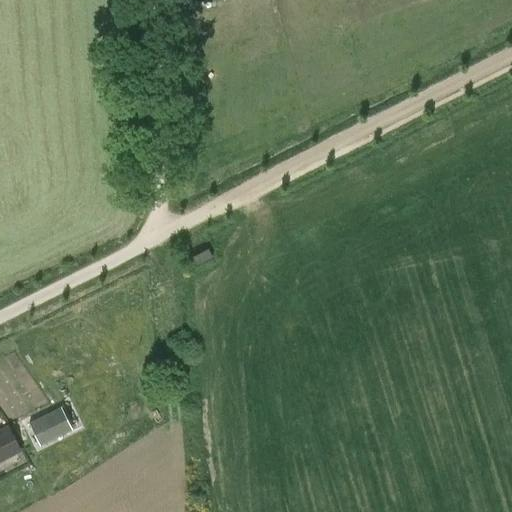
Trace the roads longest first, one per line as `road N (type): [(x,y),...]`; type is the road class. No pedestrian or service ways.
road 1 (track): [(185,224),(511,59)]
road 2 (unclassified): [(0,318),(185,224)]
road 3 (track): [(161,235),(172,421)]
